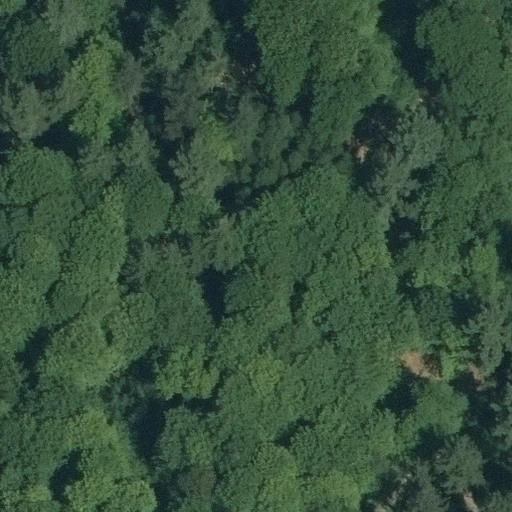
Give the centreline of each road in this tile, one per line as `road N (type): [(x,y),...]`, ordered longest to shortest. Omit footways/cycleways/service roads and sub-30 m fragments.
road 1 (track): [(473,511),(446,440),(483,315),(498,220),(495,158),(474,40),(446,0)]
road 2 (track): [(162,0),(90,33),(16,49),(0,45)]
